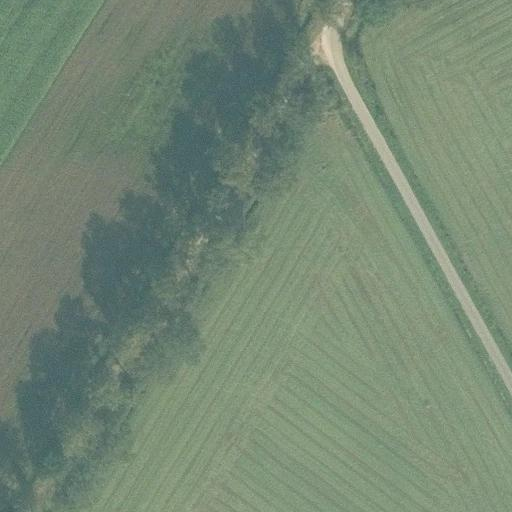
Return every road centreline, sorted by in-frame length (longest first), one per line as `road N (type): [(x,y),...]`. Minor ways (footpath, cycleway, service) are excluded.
road 1 (track): [(25,511),(342,0)]
road 2 (unclassified): [(511,386),(316,32)]
